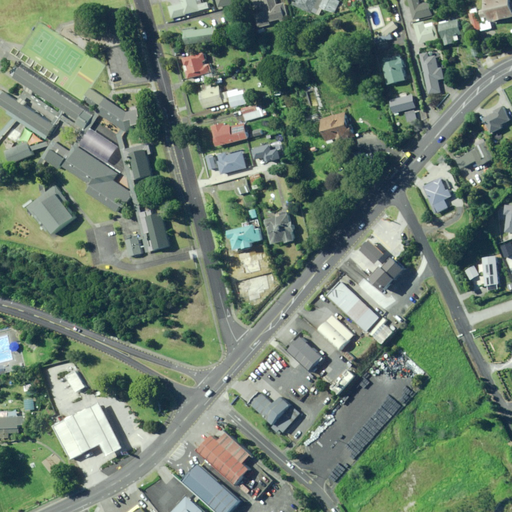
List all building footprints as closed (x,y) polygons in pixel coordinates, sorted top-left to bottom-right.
[(210,2),(205,4),(201,5),(200,0),(184,0),(185,3),(182,4),(174,6),(171,7),(174,19),(188,15),(203,11),(203,10),(209,9),(212,8),(210,2)] [(279,5),(277,0),(265,0),(267,8),(267,12),(257,14),(260,28),(273,25),(272,22),(274,21),(282,19),(283,22),(291,20),(287,3),(279,5)] [(296,0),(294,4),(313,14),(316,8),(320,10),(322,7),(334,13),(335,11),(337,12),(342,1),(339,0),(296,0)] [(431,2),(425,3),(422,4),(421,0),(411,0),(410,0),(412,7),(415,20),(417,19),(418,21),(421,20),(420,19),(435,15),(431,2)] [(493,23),(511,17),(511,0),(488,0),(490,7),(490,9),(488,9),(490,17),(492,17),(493,23)] [(483,23),(481,15),(480,12),(479,12),(473,13),(473,14),(477,31),(481,30),(483,29),(484,30),(489,29),(488,26),(487,21),(483,23)] [(456,44),(458,43),(458,41),(462,40),(461,36),(466,34),(462,19),(450,22),(450,21),(443,23),(448,45),(456,44)] [(401,27),(399,25),(396,21),(386,29),(385,31),(389,36),(401,27)] [(440,39),(437,26),(428,28),(427,22),(416,24),(418,30),(421,44),(428,42),(440,39)] [(219,40),(226,39),(224,26),(213,28),(196,30),(196,29),(186,31),(188,45),(191,45),(219,40)] [(476,58),(479,57),(482,56),(477,40),(472,42),(476,58)] [(441,68),(439,60),(438,55),(431,57),(430,52),(429,53),(423,54),(431,95),(443,93),(443,91),(441,80),(446,79),(444,67),(441,68)] [(216,79),(214,71),(212,65),(208,66),(206,61),(209,61),(207,53),(186,58),(188,66),(190,66),(191,71),(190,71),(190,73),(191,76),(192,79),(204,75),(205,80),(206,82),(216,79)] [(406,59),(405,59),(403,55),(397,57),(397,58),(393,59),(393,57),(388,59),(385,60),(392,85),(409,80),(406,68),(407,67),(408,67),(406,59)] [(86,128),(95,115),(23,66),(16,76),(29,85),(26,90),(33,94),(34,94),(36,90),(63,108),(60,112),(63,114),(66,110),(80,119),(78,123),(86,128)] [(224,93),(222,87),(222,86),(215,88),(213,83),(204,86),(205,90),(203,91),(208,109),(227,104),(227,102),(230,101),(229,98),(228,93),(224,93)] [(115,102),(107,97),(92,87),(87,94),(102,104),(97,111),(104,116),(122,128),(126,130),(127,131),(132,124),(142,122),(139,109),(138,109),(137,106),(132,107),(133,110),(128,111),(124,109),(115,102)] [(235,108),(249,104),(247,93),(246,94),(245,90),(240,91),(240,89),(230,92),(231,98),(232,97),(235,108)] [(24,102),(20,99),(7,91),(0,100),(0,101),(50,135),(57,124),(24,102)] [(247,121),(266,116),(263,104),(244,109),(245,110),(247,121)] [(511,120),(504,106),(494,111),(494,113),(492,114),(487,117),(483,118),(486,124),(483,126),(488,136),(492,134),(503,128),(501,125),(508,122),(511,120)] [(353,123),(353,122),(349,112),(335,116),(330,118),(324,120),(331,142),(341,139),(343,145),(353,141),(352,136),(358,134),(353,123)] [(321,117),(320,115),(320,113),(311,116),(313,124),(322,121),(321,117)] [(234,127),(234,125),(228,126),(227,123),(215,127),(220,147),(252,139),(251,136),(249,131),(248,123),(234,127)] [(117,144),(90,127),(81,141),(108,158),(117,144)] [(68,149),(58,143),(54,140),(51,145),(43,157),(46,159),(60,168),(62,164),(89,182),(90,187),(87,191),(118,211),(122,204),(126,206),(129,202),(132,197),(131,191),(114,180),(119,172),(82,147),(76,143),(71,151),(68,149)] [(34,150),(32,146),(29,141),(7,151),(13,163),(35,153),(34,150)] [(478,167),(487,162),(494,158),(485,141),(483,142),(478,145),(474,147),(475,149),(458,158),(455,159),(460,169),(475,161),(478,167)] [(135,176),(135,179),(155,174),(150,154),(153,153),(151,142),(125,149),(128,161),(129,161),(134,160),(136,169),(133,169),(135,176)] [(274,166),(288,162),(286,155),(282,156),(281,150),(271,153),(274,164),(274,166)] [(224,175),(250,168),(245,151),(244,151),(230,155),(229,153),(227,153),(221,155),(222,161),(221,162),(224,175)] [(266,186),(263,176),(261,173),(252,176),(255,186),(252,186),(251,183),(252,183),(250,179),(251,178),(250,174),(241,177),(242,181),(237,183),(239,187),(241,195),(243,195),(253,191),(256,190),(256,189),(266,186)] [(452,195),(450,190),(450,189),(447,191),(442,180),(444,179),(443,177),(423,187),(429,198),(437,214),(450,208),(447,200),(453,197),(452,195)] [(68,205),(71,203),(56,184),(44,194),(28,206),(48,231),(51,228),(55,233),(77,216),(68,205)] [(236,201),(231,190),(231,189),(228,190),(227,191),(233,205),(236,204),(235,201),(236,201)] [(108,219),(107,211),(106,209),(97,211),(100,221),(107,219),(108,219)] [(255,219),(259,218),(261,217),(259,209),(253,211),(255,219)] [(165,211),(159,213),(154,214),(153,210),(142,213),(147,233),(148,233),(153,231),(155,239),(157,249),(174,245),(165,211)] [(271,227),(277,245),(291,241),(291,244),(301,241),(298,233),(300,232),(297,222),(295,223),(292,214),(291,215),(291,212),(280,215),(280,217),(278,218),(270,220),(272,227),(271,227)] [(267,241),(264,229),(261,230),(259,225),(252,227),(234,232),(236,240),(239,251),(249,249),(249,250),(258,248),(257,243),(267,241)] [(144,253),(143,247),(140,237),(128,240),(132,256),(144,253)] [(366,250),(382,264),(391,254),(375,239),(366,250)] [(410,268),(399,259),(396,256),(387,266),(386,265),(377,277),(392,290),(410,268)] [(496,256),(482,258),(487,286),(489,286),(490,291),(499,289),(499,284),(501,284),(496,256)] [(372,331),(378,324),(383,319),(385,317),(343,281),(330,295),(372,331)] [(358,334),(336,314),(322,331),(344,350),(358,334)] [(393,335),(384,329),(382,332),(390,339),(393,335)] [(389,340),(381,334),(378,337),(386,344),(389,340)] [(323,352),(308,339),(304,336),(299,342),(296,345),(292,350),(295,352),(303,359),(315,370),(326,358),(327,356),(323,352)] [(356,361),(359,358),(352,352),(351,351),(350,352),(348,354),(356,361)] [(11,371),(10,370),(9,366),(4,368),(3,364),(0,365),(0,374),(4,373),(11,371)] [(88,387),(77,371),(69,376),(79,393),(88,387)] [(351,376),(347,373),(334,389),(342,395),(352,382),(348,379),(351,376)] [(284,396),(283,397),(278,404),(263,392),(254,404),(267,415),(267,416),(277,424),(277,425),(281,428),(287,433),(303,413),(294,406),(295,405),(284,396)] [(98,395),(54,418),(74,455),(102,441),(108,451),(124,443),(98,395)] [(33,400),(25,401),(26,411),(34,410),(33,400)] [(23,416),(8,417),(4,417),(4,412),(0,411),(0,435),(1,435),(1,438),(10,438),(9,433),(20,432),(19,424),(23,424),(23,416)] [(249,463),(257,454),(231,432),(230,433),(223,440),(217,435),(205,448),(204,447),(202,450),(242,484),(256,469),(249,463)] [(233,511),(244,501),(236,494),(201,464),(186,481),(203,496),(221,511),(233,511)] [(254,490),(248,484),(245,488),(251,494),(254,490)] [(207,511),(197,502),(190,496),(175,511),(207,511)]
